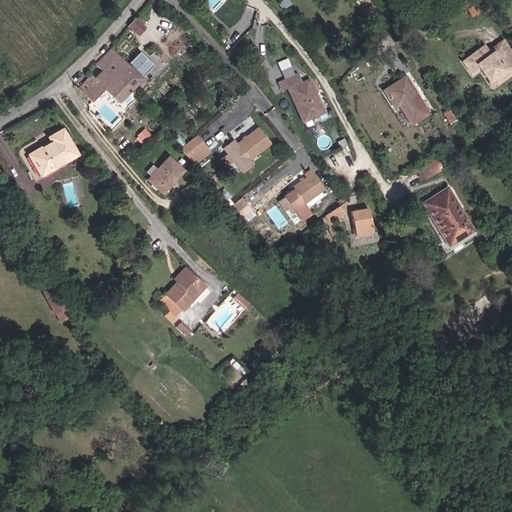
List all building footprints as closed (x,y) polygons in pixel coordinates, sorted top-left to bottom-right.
[(183,0),(186,2),(187,0),(194,0),(204,9),(212,0),(183,0)] [(478,11),(470,0),(462,6),(469,17),(478,11)] [(144,29),(134,21),(127,28),(137,37),(144,29)] [(511,69),(511,59),(499,40),(484,51),(480,45),(457,61),(465,72),(476,65),(479,69),(476,70),(484,81),(504,68),(508,73),(511,69)] [(115,78),(129,92),(141,79),(111,50),(96,66),(103,72),(112,81),(115,78)] [(316,115),(316,77),(308,77),(308,69),(286,68),(286,77),(293,77),(292,114),(316,115)] [(117,105),(129,92),(115,78),(112,81),(103,72),(95,80),(91,76),(76,91),(91,104),(103,92),(117,105)] [(383,87),(394,104),(399,100),(411,121),(427,111),(404,73),(383,87)] [(250,162),(272,145),(259,129),(237,147),(234,143),(225,150),(235,162),(244,173),(253,166),(250,162)] [(45,146),(59,164),(76,153),(62,130),(48,138),(50,143),(45,146)] [(187,162),(202,148),(194,138),(179,151),(187,161),(187,162)] [(59,164),(45,146),(28,155),(41,176),(59,164)] [(192,167),(207,153),(202,148),(187,162),(192,167)] [(436,151),(418,162),(425,173),(442,162),(436,151)] [(235,162),(230,156),(223,161),(229,167),(235,162)] [(159,187),(164,192),(184,169),(170,157),(150,179),(159,187)] [(308,181),(293,192),(294,194),(286,200),(297,215),(303,225),(312,219),(304,208),(326,192),(312,173),(305,178),(308,181)] [(423,199),(447,242),(461,234),(463,237),(477,229),(450,184),(423,199)] [(297,215),(286,201),(280,205),(286,214),(289,212),(293,218),(297,215)] [(347,217),(342,210),(331,217),(336,225),(347,217)] [(357,240),(374,238),(371,215),(354,217),(357,240)] [(179,279),(188,268),(184,264),(175,275),(179,279)] [(179,279),(168,292),(184,306),(195,293),(205,281),(188,268),(179,279)] [(40,282),(49,299),(61,292),(52,276),(40,282)] [(210,286),(205,281),(195,293),(201,297),(210,286)] [(71,309),(61,292),(49,299),(58,316),(71,309)] [(236,293),(233,297),(245,306),(248,302),(236,293)]
